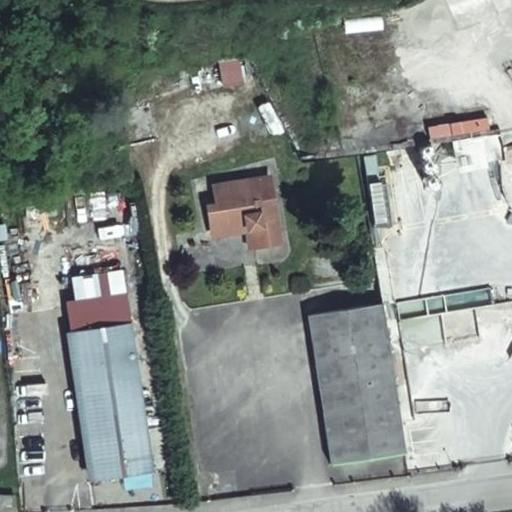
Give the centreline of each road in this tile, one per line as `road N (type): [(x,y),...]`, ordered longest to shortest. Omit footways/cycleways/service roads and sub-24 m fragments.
road 1 (residential): [(370,511),(511,494)]
road 2 (unknown): [(483,497),(485,416),(511,363)]
